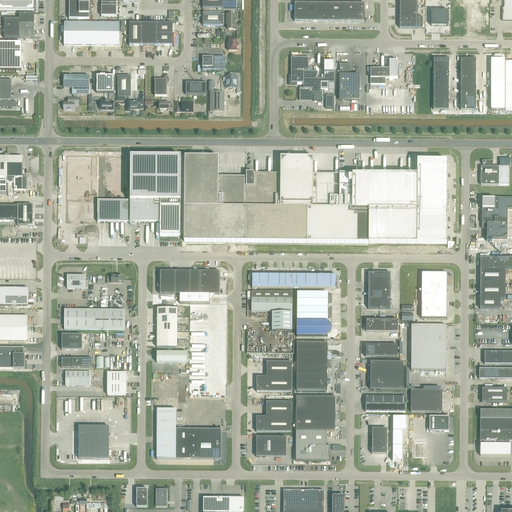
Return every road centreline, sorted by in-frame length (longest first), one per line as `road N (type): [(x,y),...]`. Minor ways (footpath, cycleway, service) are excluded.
road 1 (unclassified): [(141,474),(54,473),(45,465),(47,256)]
road 2 (tertiary): [(48,141),(273,142)]
road 3 (unclassified): [(349,476),(351,258)]
road 4 (unclassified): [(235,475),(237,257)]
road 5 (unclassified): [(463,476),(464,258)]
road 6 (unclassified): [(141,474),(142,256)]
road 7 (unclassified): [(187,0),(181,60),(48,60)]
road 8 (tertiary): [(273,142),(465,144)]
road 9 (unclassified): [(511,44),(384,43)]
